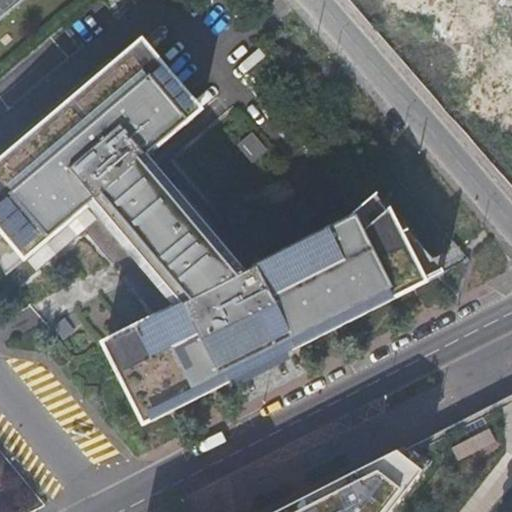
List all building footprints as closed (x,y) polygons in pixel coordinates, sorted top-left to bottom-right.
[(0,0),(0,20),(23,0),(0,0)] [(102,0),(114,13),(129,0),(102,0)] [(171,179),(149,155),(201,110),(144,45),(0,169),(0,225),(21,250),(29,259),(92,207),(96,203),(182,311),(112,346),(147,415),(422,276),(391,212),(376,196),(356,214),(358,217),(252,271),(239,256),(234,245),(226,231),(211,212),(195,196),(185,188),(171,179)] [(252,131),(240,142),(254,157),(266,147),(252,131)] [(101,219),(92,207),(29,259),(39,271),(101,219)] [(147,415),(112,346),(106,350),(144,426),(441,275),(391,212),(422,276),(147,415)] [(0,225),(0,260),(4,265),(21,250),(0,225)] [(511,511),(511,397),(284,511),(511,511)]
